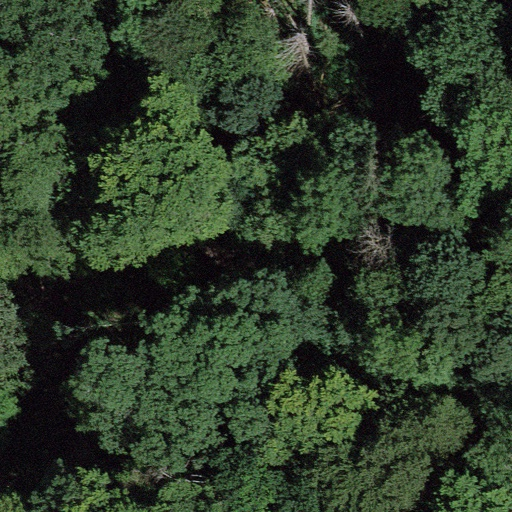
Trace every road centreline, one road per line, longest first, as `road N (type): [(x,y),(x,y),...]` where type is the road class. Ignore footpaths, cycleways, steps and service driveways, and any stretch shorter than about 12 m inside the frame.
road 1 (track): [(0,225),(144,321),(511,464)]
road 2 (track): [(0,178),(151,184),(329,239),(511,167)]
